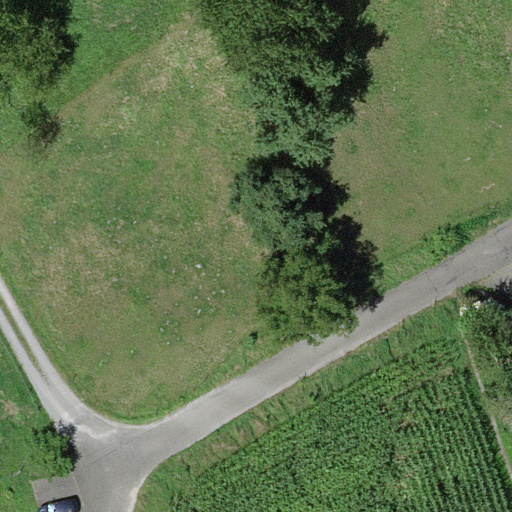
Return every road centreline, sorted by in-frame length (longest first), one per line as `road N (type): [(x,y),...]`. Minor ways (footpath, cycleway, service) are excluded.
road 1 (residential): [(511,245),(115,481)]
road 2 (track): [(0,286),(91,433),(115,481),(119,511)]
